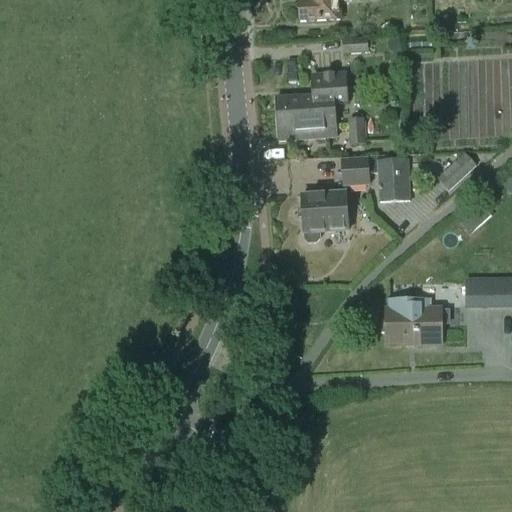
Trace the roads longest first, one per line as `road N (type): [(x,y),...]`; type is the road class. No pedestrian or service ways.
road 1 (tertiary): [(167,416),(209,341),(238,246),(246,166),(228,0)]
road 2 (unclassified): [(285,389),(359,290),(511,153)]
road 3 (unclassified): [(511,377),(285,389)]
road 4 (tertiary): [(92,511),(167,416)]
